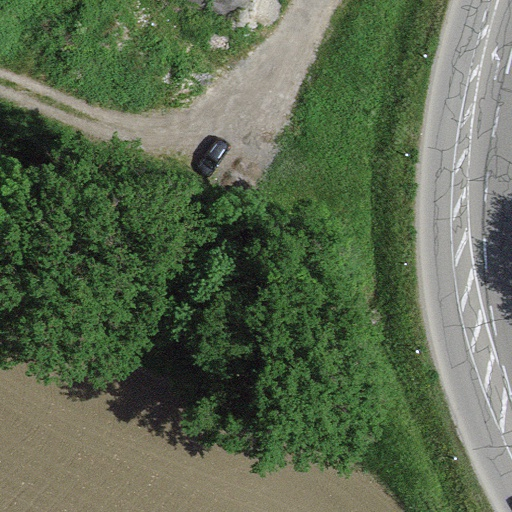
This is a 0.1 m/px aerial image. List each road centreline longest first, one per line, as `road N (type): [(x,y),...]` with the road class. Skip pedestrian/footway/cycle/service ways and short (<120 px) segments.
road 1 (tertiary): [(472,0),(448,107),(438,241),(445,321),(511,491)]
road 2 (track): [(318,0),(235,130),(208,140),(146,137),(0,80)]
